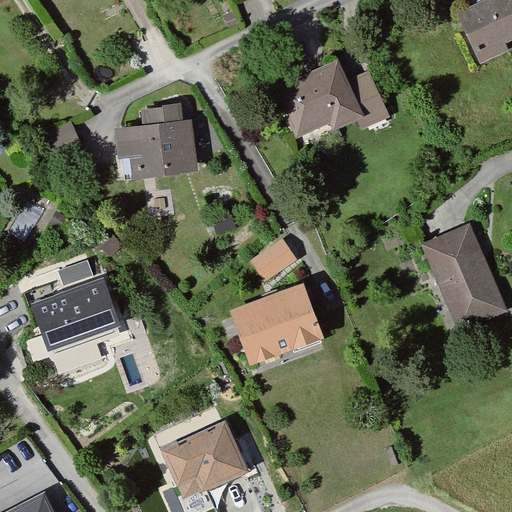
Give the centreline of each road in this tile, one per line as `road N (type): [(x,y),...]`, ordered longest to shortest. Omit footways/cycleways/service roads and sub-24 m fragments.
road 1 (residential): [(199,61),(286,213)]
road 2 (residential): [(101,511),(0,376)]
road 3 (residential): [(335,0),(199,61)]
